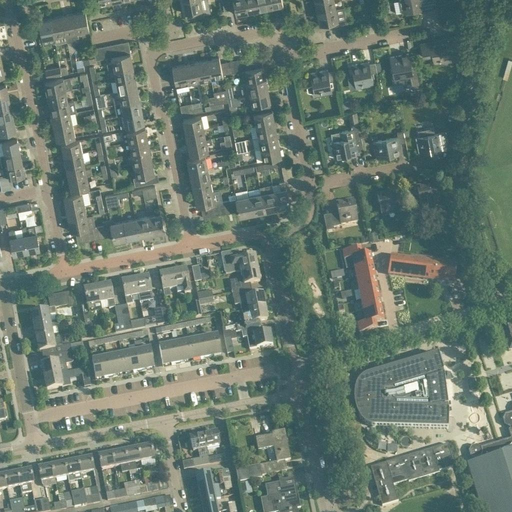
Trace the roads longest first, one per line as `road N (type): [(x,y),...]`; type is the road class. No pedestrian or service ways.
road 1 (residential): [(488,308),(460,177),(468,59),(486,0)]
road 2 (residential): [(0,1),(9,6),(67,272)]
road 3 (residential): [(296,366),(488,308)]
road 4 (residential): [(153,53),(191,247)]
road 5 (residential): [(33,449),(2,286)]
road 6 (residential): [(284,59),(445,20)]
road 7 (residential): [(284,59),(260,33),(153,53)]
road 8 (unclassified): [(33,449),(167,421)]
road 9 (unclassified): [(167,421),(298,393)]
road 10 (residential): [(296,366),(269,240)]
road 11 (residential): [(307,185),(284,59)]
road 12 (residential): [(67,272),(191,247)]
road 13 (unclassified): [(326,511),(298,393)]
